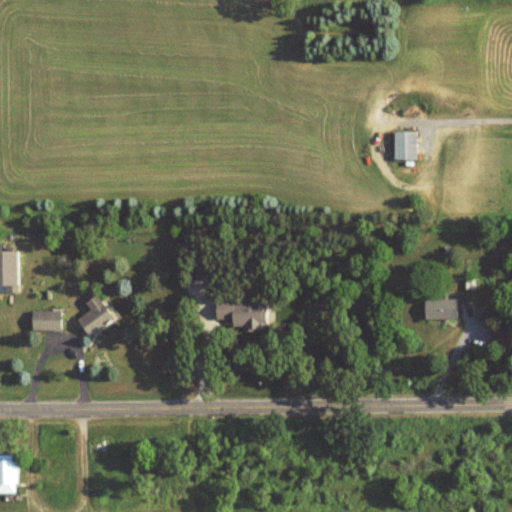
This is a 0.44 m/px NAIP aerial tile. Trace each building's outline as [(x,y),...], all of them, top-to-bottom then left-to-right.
[(414,131),(391,131),(391,161),(415,161),(414,131)] [(211,257),(194,257),(194,279),(211,279),(211,257)] [(92,313),(81,317),(86,333),(113,325),(104,296),(88,301),(92,313)] [(458,299),(426,299),(426,319),(458,319),(458,299)] [(215,303),(215,320),(232,320),(232,329),(267,329),(267,303),(215,303)] [(62,311),(32,311),(32,331),(62,331),(62,311)] [(172,457),(172,443),(155,443),(155,457),(172,457)] [(0,492),(15,492),(16,459),(10,459),(10,456),(0,455),(0,492)]
